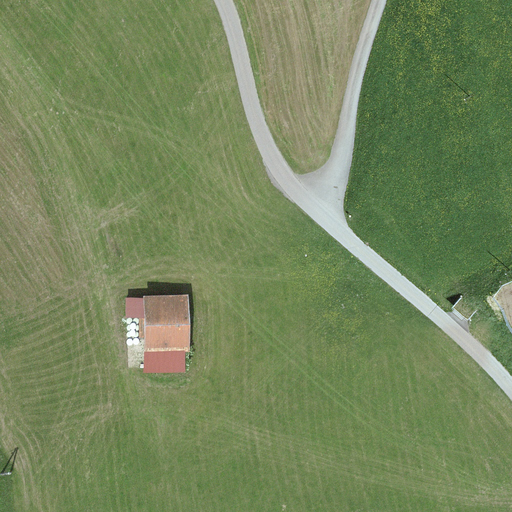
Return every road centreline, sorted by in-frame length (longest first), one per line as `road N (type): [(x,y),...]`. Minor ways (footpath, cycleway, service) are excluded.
road 1 (unclassified): [(511,388),(288,181),(257,125),(222,0)]
road 2 (track): [(322,214),(380,0)]
